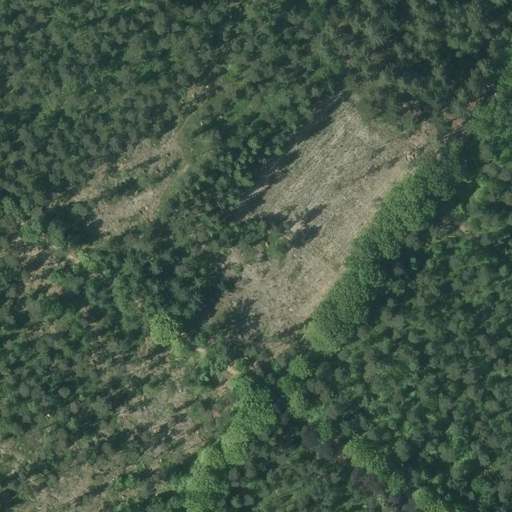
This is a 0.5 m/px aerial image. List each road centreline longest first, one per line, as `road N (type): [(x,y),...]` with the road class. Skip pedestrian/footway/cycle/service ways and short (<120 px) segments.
road 1 (track): [(433,511),(256,388),(511,66)]
road 2 (track): [(171,511),(256,388),(0,210)]
